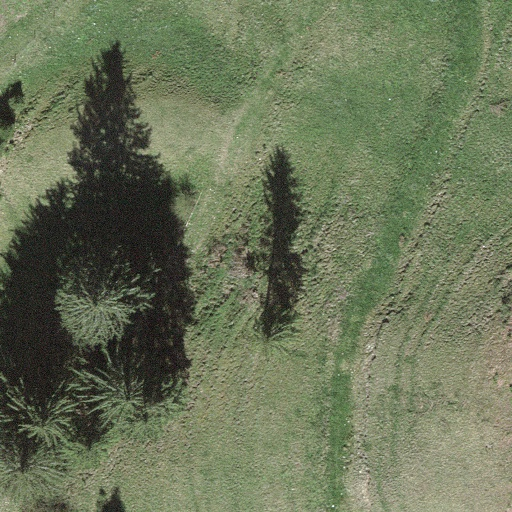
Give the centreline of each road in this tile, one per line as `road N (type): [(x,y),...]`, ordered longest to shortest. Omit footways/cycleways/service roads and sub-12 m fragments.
road 1 (track): [(315,0),(211,212),(11,511)]
road 2 (track): [(348,511),(341,453),(347,346),(458,94),(466,0)]
